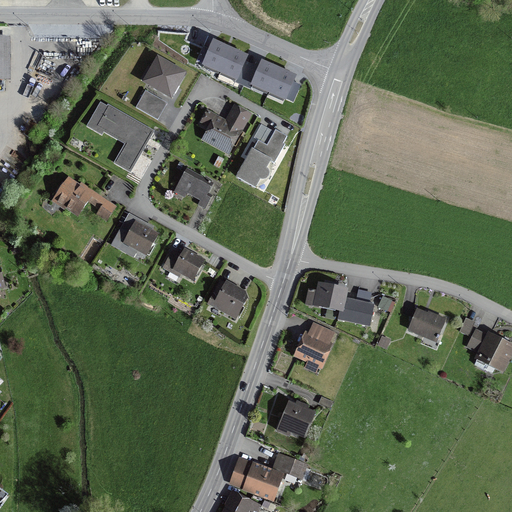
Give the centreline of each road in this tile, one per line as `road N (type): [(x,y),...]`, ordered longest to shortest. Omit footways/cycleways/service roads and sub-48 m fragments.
road 1 (residential): [(281,283),(142,208),(139,195),(196,94),(228,97)]
road 2 (tertiary): [(199,511),(281,283)]
road 3 (residential): [(288,260),(436,283),(511,317)]
road 4 (residential): [(211,18),(0,13)]
road 5 (tertiary): [(288,260),(339,74)]
road 6 (residential): [(339,74),(211,18)]
